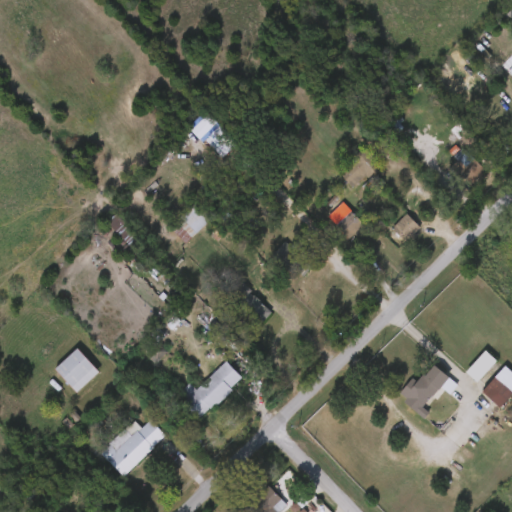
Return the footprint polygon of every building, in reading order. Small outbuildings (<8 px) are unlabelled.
[(365,147),(371,154),(373,152),(378,158),(375,161),(381,167),(353,192),(338,173),(352,161),(350,159),(365,147)] [(485,170),(471,184),(468,180),(462,186),(448,171),(459,159),(455,155),(462,148),(485,170)] [(194,234),(185,243),(170,226),(195,201),(211,217),(194,234)] [(352,238),(350,239),(328,216),(343,202),(365,225),(352,238)] [(154,253),(145,261),(106,221),(115,213),(154,253)] [(417,236),(413,240),(410,237),(405,242),(391,228),(406,213),(420,227),(414,233),(417,236)] [(322,261),(317,267),(315,265),(304,277),(288,261),(295,254),(292,252),(301,242),(322,261)] [(249,293),(261,301),(259,303),(271,312),(258,327),(225,299),(239,281),(251,291),(249,293)] [(96,371),(73,392),(52,368),(74,348),(96,371)] [(480,377),(476,381),(465,371),(485,349),(496,360),(480,377)] [(232,390),(211,411),(209,408),(197,419),(182,403),(186,398),(180,391),(189,382),(196,390),(225,361),(241,377),(230,388),(232,390)] [(433,365),(457,384),(449,394),(443,389),(436,399),(433,397),(424,409),(428,412),(423,418),(403,402),(406,398),(398,392),(410,377),(416,381),(421,374),(424,376),(433,365)] [(511,372),(511,392),(499,407),(482,391),(504,365),(511,372)] [(149,420),(163,434),(121,476),(100,454),(133,422),(140,429),(149,420)] [(281,511),(242,511),(270,486),(288,506),(281,511)]
